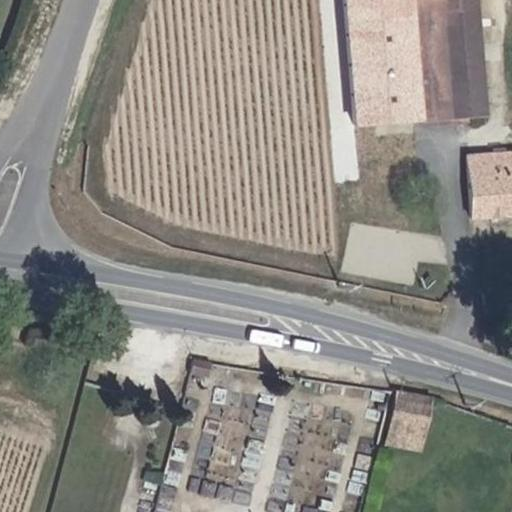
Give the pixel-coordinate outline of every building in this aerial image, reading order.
[(399,123),(388,0),(385,0),(395,123),(399,123)] [(388,0),(399,123),(436,121),(424,0),(388,0)] [(460,0),(424,0),(436,121),(469,120),(460,0)] [(505,215),(501,154),(451,154),(456,218),(505,215)] [(204,362),(186,359),(179,382),(197,385),(204,362)] [(418,397),(382,389),(380,398),(378,403),(372,428),(407,435),(418,397)]
